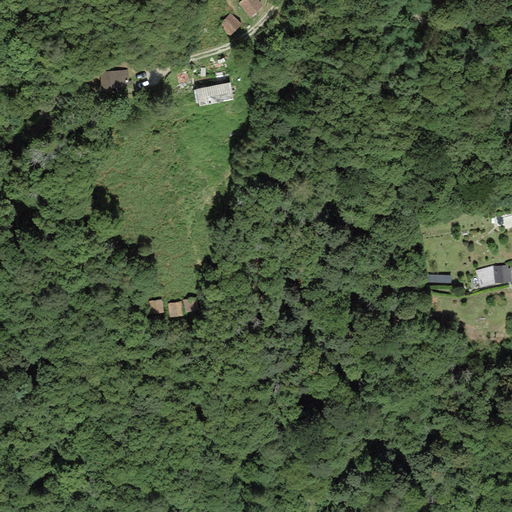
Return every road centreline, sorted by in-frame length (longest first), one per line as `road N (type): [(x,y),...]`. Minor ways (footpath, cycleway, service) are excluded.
road 1 (unclassified): [(302,511),(316,475),(383,431),(511,467)]
road 2 (residential): [(273,0),(224,49),(154,69)]
